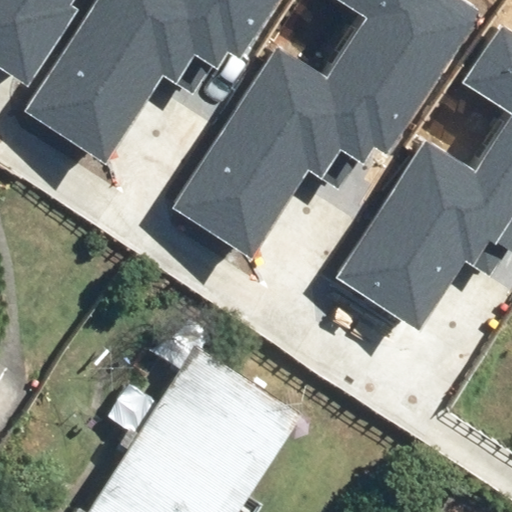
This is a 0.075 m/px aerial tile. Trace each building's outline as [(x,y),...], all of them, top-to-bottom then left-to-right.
[(0,0),(0,65),(26,83),(80,0),(0,0)] [(277,0),(92,0),(24,109),(105,160),(177,46),(228,79),(277,0)] [(482,12),(463,0),(338,0),(366,17),(325,82),(273,49),(174,206),(254,257),(327,143),(378,175),(482,12)] [(511,32),(499,25),(463,81),(511,113),(474,172),(424,140),(334,279),(419,333),(481,237),(511,257),(511,32)] [(227,511),(301,398),(200,333),(83,511),(227,511)]
